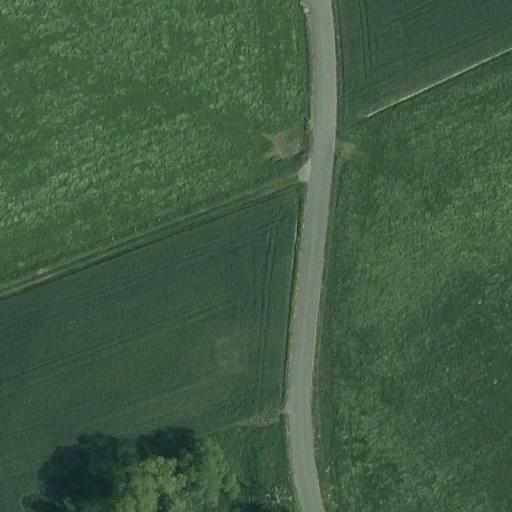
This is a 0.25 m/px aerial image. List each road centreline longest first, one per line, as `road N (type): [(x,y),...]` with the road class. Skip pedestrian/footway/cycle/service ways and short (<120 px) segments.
road 1 (unclassified): [(313,511),(299,435),(321,167),(319,0)]
road 2 (track): [(321,167),(0,288)]
